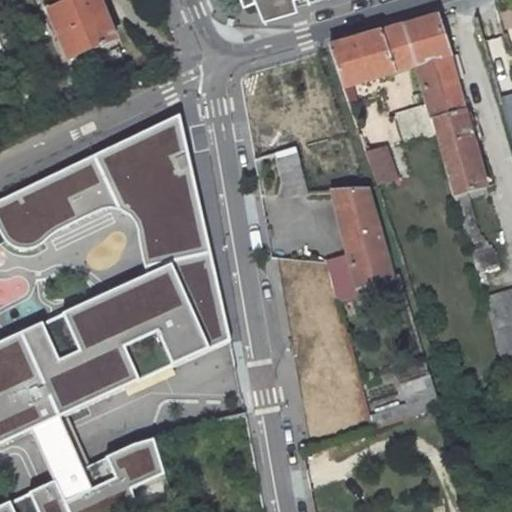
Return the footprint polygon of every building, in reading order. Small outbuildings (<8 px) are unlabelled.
[(63,0),(66,5),(48,12),(68,60),(115,41),(98,0),(63,0)] [(256,0),(263,17),(319,0),(256,0)] [(32,16),(20,21),(23,29),(43,20),(39,12),(32,16)] [(437,138),(456,197),(459,207),(479,272),(500,265),(495,251),(491,252),(473,192),(491,187),(453,53),(441,20),(404,30),(416,69),(429,110),(437,138)] [(347,90),(416,69),(404,30),(334,51),(347,90)] [(118,48),(85,62),(91,77),(124,63),(118,48)] [(399,119),(408,147),(437,138),(429,110),(399,119)] [(183,117),(0,202),(0,237),(2,244),(25,254),(45,249),(68,227),(112,209),(134,222),(148,277),(0,343),(0,446),(32,431),(54,482),(0,506),(0,511),(139,511),(170,502),(164,456),(159,440),(85,468),(63,419),(231,341),(183,117)] [(403,180),(395,150),(370,157),(380,187),(403,180)] [(308,198),(297,153),(280,158),(287,181),(285,198),(308,198)] [(335,196),(365,294),(398,284),(370,197),(335,196)] [(511,294),(489,302),(511,374),(511,294)] [(427,374),(398,382),(406,414),(436,406),(427,374)]
